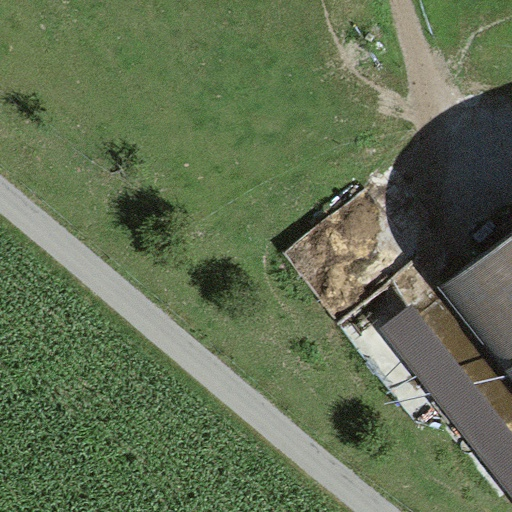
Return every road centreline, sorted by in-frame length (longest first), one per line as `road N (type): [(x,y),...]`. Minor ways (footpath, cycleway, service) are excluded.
road 1 (unclassified): [(377,511),(0,198)]
road 2 (track): [(401,0),(458,155)]
